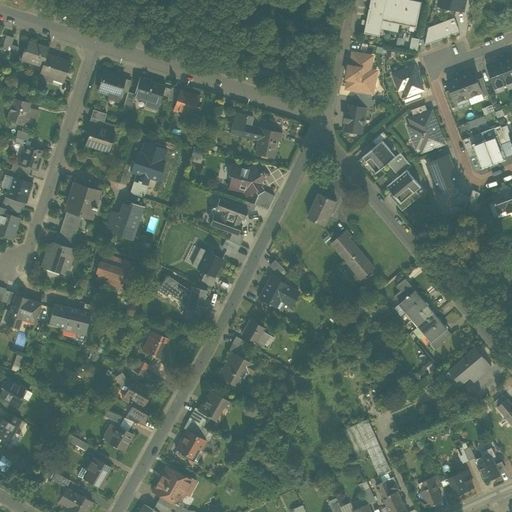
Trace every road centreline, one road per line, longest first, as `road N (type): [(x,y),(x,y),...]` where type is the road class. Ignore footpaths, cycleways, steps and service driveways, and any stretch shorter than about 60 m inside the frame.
road 1 (residential): [(118,511),(321,125)]
road 2 (residential): [(321,125),(511,361)]
road 3 (residential): [(511,38),(431,70),(469,175),(484,185),(511,174)]
road 4 (residential): [(98,45),(301,109),(321,125)]
road 5 (residential): [(98,45),(25,262)]
road 6 (residential): [(321,125),(354,0)]
